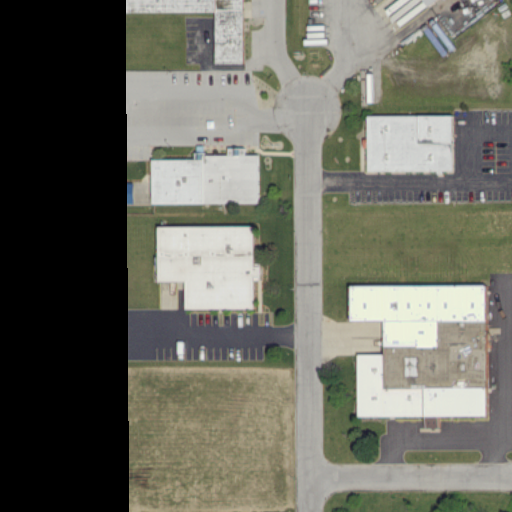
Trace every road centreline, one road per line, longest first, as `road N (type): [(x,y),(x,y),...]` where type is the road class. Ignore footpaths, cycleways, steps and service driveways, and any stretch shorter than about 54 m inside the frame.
road 1 (residential): [(308,101),(309,511)]
road 2 (residential): [(309,478),(511,480)]
